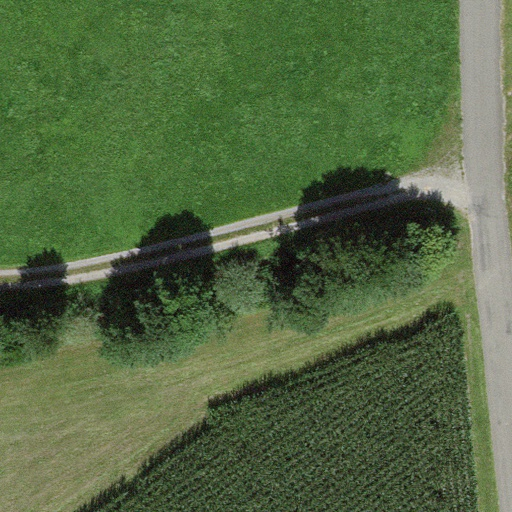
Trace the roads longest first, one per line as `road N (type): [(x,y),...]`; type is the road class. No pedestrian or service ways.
road 1 (track): [(0,286),(79,280),(401,196),(495,197)]
road 2 (unclassified): [(511,296),(495,197),(489,0)]
